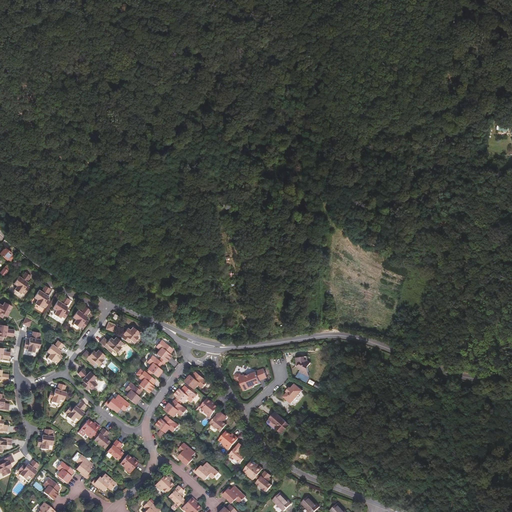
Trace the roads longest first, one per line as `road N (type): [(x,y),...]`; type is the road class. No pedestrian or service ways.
road 1 (tertiary): [(227,347),(340,335),(462,377),(511,377)]
road 2 (track): [(322,335),(306,183),(322,119)]
road 3 (residential): [(244,414),(290,465),(375,503)]
road 4 (track): [(41,77),(0,215)]
road 5 (residential): [(112,302),(61,373),(16,389)]
road 6 (tertiary): [(0,231),(72,284),(112,302)]
road 7 (track): [(322,119),(324,98),(305,77),(327,0)]
